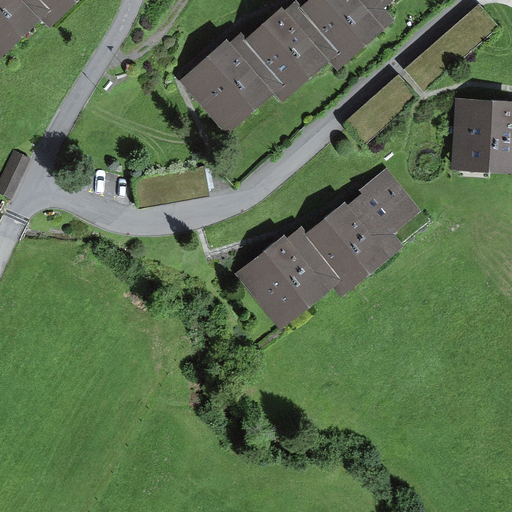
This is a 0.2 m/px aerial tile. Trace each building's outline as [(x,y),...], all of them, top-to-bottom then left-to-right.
[(0,0),(0,60),(36,27),(9,0),(0,0)] [(9,0),(36,27),(45,36),(80,0),(9,0)] [(310,0),(290,17),(329,63),(335,71),(393,22),(382,9),(392,0),(310,0)] [(283,9),(232,51),(271,97),(278,105),(329,63),(290,17),(283,9)] [(471,9),(397,73),(417,95),(490,32),(471,9)] [(225,42),(179,81),(225,136),(271,97),(232,51),(225,42)] [(393,79),(337,128),(355,148),(411,99),(393,79)] [(511,103),(451,100),(448,176),(511,179),(511,103)] [(200,173),(126,184),(129,211),(204,200),(200,173)] [(383,175),(296,239),(333,290),(393,246),(387,237),(414,217),(383,175)] [(291,233),(233,275),(274,332),(333,290),(296,239),(291,233)]
